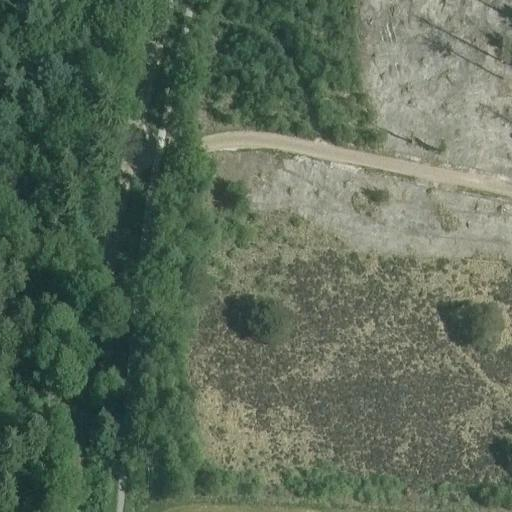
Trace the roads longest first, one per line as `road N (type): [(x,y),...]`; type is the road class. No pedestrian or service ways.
road 1 (track): [(162,0),(77,371),(66,511)]
road 2 (track): [(511,191),(129,139)]
